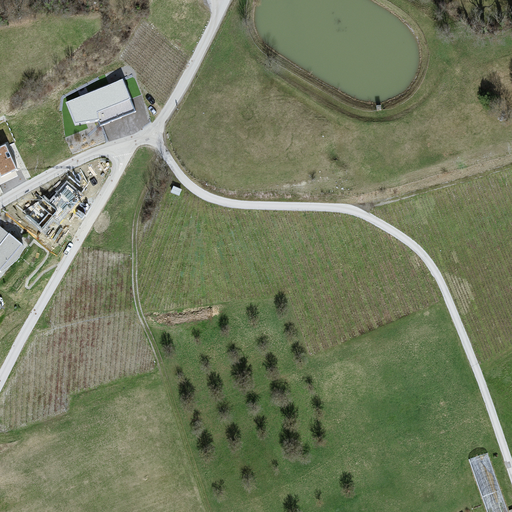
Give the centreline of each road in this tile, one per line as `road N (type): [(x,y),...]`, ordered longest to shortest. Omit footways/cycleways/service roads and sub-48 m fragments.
road 1 (unclassified): [(153,141),(192,187),(223,202),(352,210),(411,243),(448,297),(511,469)]
road 2 (unclassified): [(0,379),(117,171),(123,144)]
road 3 (residential): [(153,141),(225,0)]
road 4 (residential): [(123,144),(0,204)]
